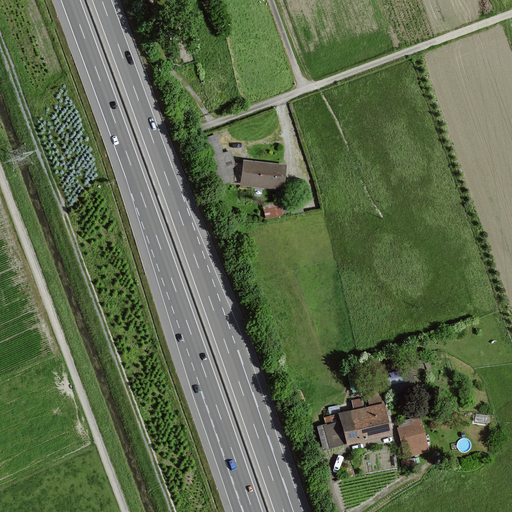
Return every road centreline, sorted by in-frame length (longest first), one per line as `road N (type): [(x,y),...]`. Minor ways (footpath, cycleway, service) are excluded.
road 1 (motorway): [(70,0),(252,511)]
road 2 (motorway): [(284,511),(102,0)]
road 3 (track): [(173,511),(0,38)]
road 4 (unclassified): [(125,511),(0,172)]
